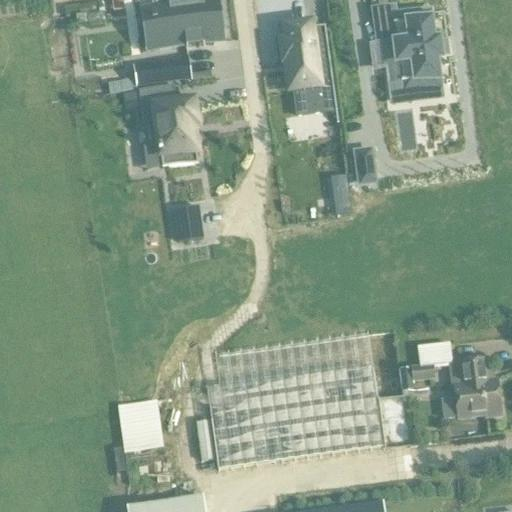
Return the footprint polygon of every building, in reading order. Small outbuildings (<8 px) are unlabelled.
[(154,21),(152,21),(153,27),(154,27),(158,53),(186,49),(186,52),(204,49),(204,47),(224,44),(218,2),(202,4),(201,0),(181,0),(182,7),(152,11),(154,21)] [(396,48),(380,50),(387,105),(440,98),(439,90),(435,62),(441,61),(440,58),(442,58),(440,45),(439,45),(438,42),(433,43),(429,14),(392,20),(396,48)] [(287,44),(281,45),(284,65),(286,65),(290,95),(293,94),(297,119),(335,113),(337,113),(325,28),(311,30),(311,26),(285,30),(287,44)] [(188,62),(134,69),(137,90),(191,82),(188,62)] [(130,79),(107,82),(109,93),(131,90),(130,79)] [(174,89),(138,94),(143,126),(156,124),(160,152),(159,152),(159,157),(160,157),(162,172),(198,167),(193,128),(197,127),(193,104),(177,106),(174,89)] [(371,167),(358,169),(360,186),(373,184),(371,167)] [(346,178),(331,180),(333,192),(348,190),(346,178)] [(199,208),(174,211),(178,243),(203,239),(199,208)] [(220,392),(207,393),(218,473),(384,450),(373,370),(368,338),(217,360),(220,392)] [(452,366),(448,367),(451,389),(454,389),(456,400),(441,402),(443,423),(486,418),(486,420),(501,418),(497,383),(485,384),(482,362),(458,365),(458,366),(452,366)] [(412,371),(410,371),(412,383),(413,383),(433,380),(432,371),(432,369),(419,370),(412,371)] [(410,371),(399,372),(401,388),(412,387),(412,383),(410,371)] [(205,511),(203,500),(127,511),(126,511),(205,511)]
